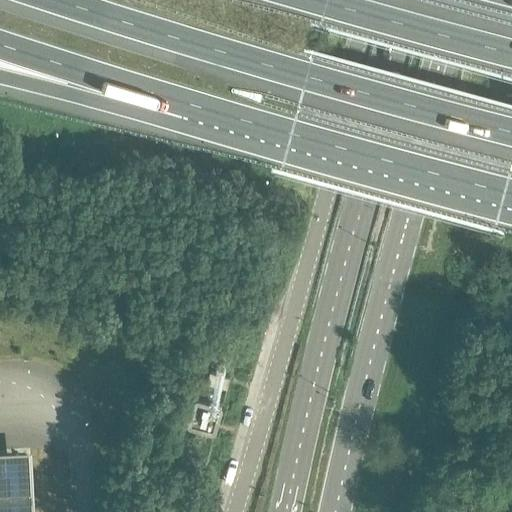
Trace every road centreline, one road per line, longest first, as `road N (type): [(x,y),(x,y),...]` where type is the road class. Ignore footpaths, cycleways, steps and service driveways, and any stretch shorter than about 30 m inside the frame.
road 1 (residential): [(236,511),(380,0)]
road 2 (primary): [(327,511),(459,0)]
road 3 (primary): [(408,0),(323,309),(278,511)]
road 4 (motorway): [(53,0),(511,130)]
road 5 (motorway): [(167,99),(511,193)]
road 6 (motorway): [(511,51),(316,0)]
road 7 (motorway): [(0,46),(167,99)]
road 8 (motorway): [(0,72),(167,99)]
